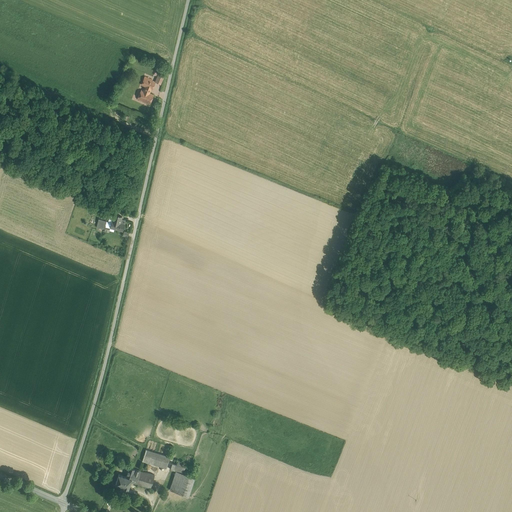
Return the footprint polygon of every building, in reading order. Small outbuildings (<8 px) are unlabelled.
[(163,77),(158,75),(155,82),(160,85),(163,77)] [(146,86),(151,88),(152,89),(154,83),(144,78),(142,84),(146,86)] [(149,93),(144,91),(141,90),(137,99),(150,104),(154,95),(149,93)] [(118,215),(114,214),(112,222),(110,228),(114,229),(123,231),(126,221),(121,220),(122,217),(118,216),(118,215)] [(105,229),(107,221),(99,219),(97,227),(105,229)] [(170,457),(146,450),(142,462),(166,469),(170,457)] [(174,459),(172,464),(185,467),(186,463),(174,459)] [(185,467),(172,464),(170,470),(176,472),(182,473),(185,468),(185,467)] [(131,479),(130,482),(137,485),(141,472),(129,468),(126,477),(131,479)] [(154,476),(141,472),(137,485),(150,489),(154,476)] [(182,473),(176,472),(169,491),(188,497),(195,477),(182,473)] [(131,479),(126,477),(118,475),(115,485),(124,487),(123,488),(127,489),(128,489),(130,482),(131,479)]
